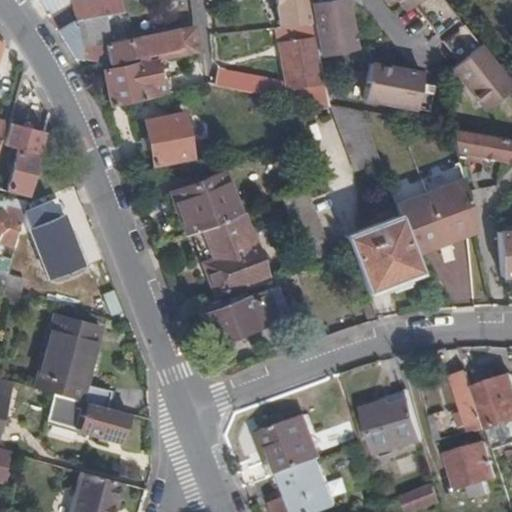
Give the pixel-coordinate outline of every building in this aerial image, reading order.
[(72,5),(69,0),(35,0),(46,16),(72,5)] [(96,0),(72,5),(46,16),(73,58),(79,59),(73,22),(101,15),(121,11),(119,0),(96,0)] [(119,0),(121,11),(136,8),(134,0),(119,0)] [(275,0),(279,27),(312,24),(307,0),(275,0)] [(330,1),(336,0),(307,0),(312,24),(314,37),(328,35),(331,53),(356,49),(349,14),(333,17),(330,1)] [(347,0),(336,0),(330,1),(333,17),(349,14),(347,0)] [(416,0),(417,0),(412,4),(436,35),(457,19),(442,0),(395,0),(399,4),(404,0),(416,0)] [(404,10),(412,4),(417,0),(416,0),(404,0),(399,4),(404,10)] [(160,58),(194,50),(192,26),(105,44),(101,15),(73,22),(79,59),(106,65),(117,62),(146,55),(147,63),(154,61),(160,60),(160,58)] [(279,27),(275,28),(286,84),(287,84),(290,97),(291,97),(327,104),(318,56),(314,37),(312,24),(279,27)] [(511,87),(462,25),(441,42),(457,62),(463,58),(467,63),(455,73),(484,109),(511,87)] [(318,56),(331,53),(328,35),(314,37),(318,56)] [(109,106),(165,93),(162,78),(158,79),(154,61),(147,63),(146,55),(117,62),(118,68),(102,71),(109,106)] [(463,58),(457,62),(450,68),(455,73),(467,63),(463,58)] [(361,98),(428,110),(433,82),(420,80),(419,87),(411,86),(414,71),(368,63),(361,98)] [(214,83),(245,89),(248,77),(249,72),(212,65),(214,83)] [(421,72),(414,71),(411,86),(419,87),(420,80),(421,72)] [(277,95),(290,97),(287,84),(286,84),(248,77),(245,89),(277,95)] [(290,97),(277,95),(282,107),(293,103),(291,97),(290,97)] [(360,111),(331,105),(355,170),(379,161),(360,111)] [(182,113),(143,121),(153,164),(191,156),(182,113)] [(4,145),(18,149),(39,154),(40,150),(45,133),(31,128),(25,126),(10,122),(4,145)] [(449,128),(455,152),(511,162),(511,139),(500,137),(449,128)] [(18,149),(14,167),(12,172),(8,188),(29,193),(30,189),(34,175),(38,158),(39,154),(18,149)] [(170,191),(186,234),(191,232),(240,213),(223,171),(170,191)] [(413,252),(439,242),(436,235),(446,231),(449,238),(474,229),(461,177),(395,203),(399,215),(413,252)] [(294,235),(307,265),(349,250),(365,291),(420,271),(413,252),(399,215),(326,243),(304,189),(280,198),(294,235)] [(0,241),(15,246),(22,220),(24,213),(25,211),(27,203),(9,198),(4,214),(0,212),(0,241)] [(25,211),(24,213),(50,279),(82,266),(62,214),(56,217),(50,202),(25,211)] [(240,213),(191,232),(215,295),(268,274),(243,212),(240,213)] [(439,242),(449,238),(446,231),(436,235),(439,242)] [(307,265),(294,235),(290,236),(302,268),(307,265)] [(0,306),(2,300),(5,288),(8,275),(9,270),(11,263),(1,260),(0,262),(0,306)] [(5,288),(21,292),(24,279),(8,275),(5,288)] [(216,300),(199,307),(213,343),(286,315),(275,286),(246,297),(219,308),(216,300)] [(243,290),(216,300),(219,308),(246,297),(243,290)] [(376,320),(370,304),(363,307),(369,323),(372,321),(376,320)] [(0,311),(0,328),(11,331),(15,315),(0,311)] [(55,392),(108,407),(112,390),(85,383),(99,329),(100,329),(101,326),(57,315),(56,317),(58,318),(38,382),(40,382),(39,388),(55,392)] [(488,369),(469,375),(473,388),(493,382),(488,369)] [(469,375),(468,373),(450,378),(451,381),(453,380),(458,394),(458,397),(459,399),(462,409),(463,413),(463,412),(468,424),(474,423),(477,432),(486,428),(473,388),(469,375)] [(486,428),(506,423),(511,421),(511,377),(511,376),(493,382),(473,388),(486,428)] [(0,378),(0,434),(13,382),(0,378)] [(422,438),(407,390),(387,396),(389,402),(364,410),(377,452),(422,438)] [(55,392),(48,422),(122,442),(129,413),(108,407),(55,392)] [(316,459),(319,458),(303,417),(257,434),(265,455),(272,453),(280,473),(316,459)] [(486,428),(490,439),(509,433),(506,423),(486,428)] [(502,475),(498,462),(492,464),(486,443),(448,455),(458,488),(468,485),(472,497),(490,491),(486,480),(502,475)] [(0,450),(0,481),(4,483),(11,453),(0,450)] [(265,455),(273,475),(280,473),(272,453),(265,455)] [(273,475),(270,476),(279,502),(273,504),(275,511),(317,511),(334,506),(316,459),(280,473),(273,475)] [(115,511),(124,483),(81,472),(70,511),(115,511)] [(434,486),(406,497),(411,511),(439,501),(434,486)]
